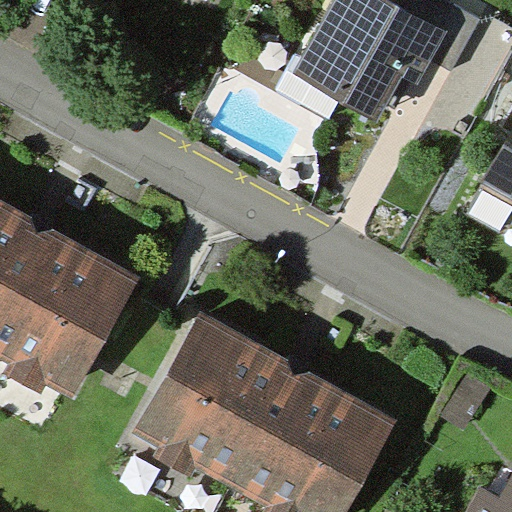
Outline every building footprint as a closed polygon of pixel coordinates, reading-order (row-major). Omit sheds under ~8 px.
[(229,0),(194,0),(223,14),(229,0)] [(451,38),(376,0),(346,0),(302,87),(400,137),(451,38)] [(511,154),(490,198),(511,209),(511,154)] [(138,280),(0,204),(0,372),(67,409),(138,280)] [(348,511),(396,423),(193,315),(123,447),(245,511),(348,511)] [(511,511),(511,475),(498,502),(481,493),(471,511),(511,511)]
